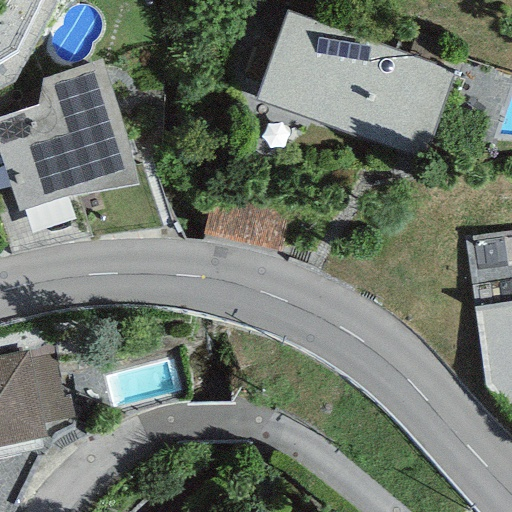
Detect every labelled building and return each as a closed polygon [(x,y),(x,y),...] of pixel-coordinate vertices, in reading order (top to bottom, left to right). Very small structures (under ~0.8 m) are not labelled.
[(430,74),(287,29),(258,119),(401,164),(430,74)] [(0,128),(0,163),(20,226),(66,211),(86,210),(138,203),(103,73),(43,92),(38,117),(0,128)] [(214,193),(204,237),(278,255),(288,211),(214,193)] [(511,295),(490,297),(500,408),(511,406),(511,295)] [(28,353),(0,359),(0,457),(45,451),(41,428),(72,423),(69,399),(61,400),(51,355),(28,358),(28,353)]
